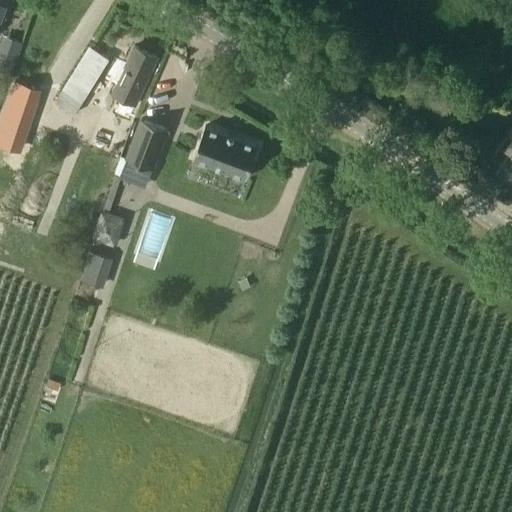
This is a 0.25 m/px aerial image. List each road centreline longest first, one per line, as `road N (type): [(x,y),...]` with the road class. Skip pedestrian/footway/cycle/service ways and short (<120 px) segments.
road 1 (unclassified): [(511,233),(151,0)]
road 2 (unknown): [(79,0),(18,87),(18,109),(40,125)]
